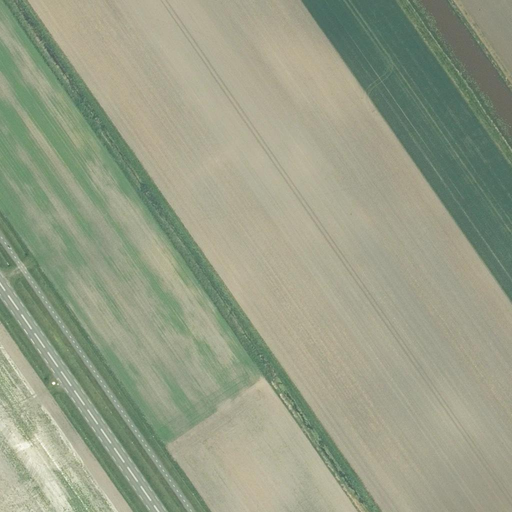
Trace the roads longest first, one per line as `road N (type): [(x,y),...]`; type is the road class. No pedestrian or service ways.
road 1 (primary): [(158,511),(0,282)]
road 2 (track): [(405,0),(511,151)]
